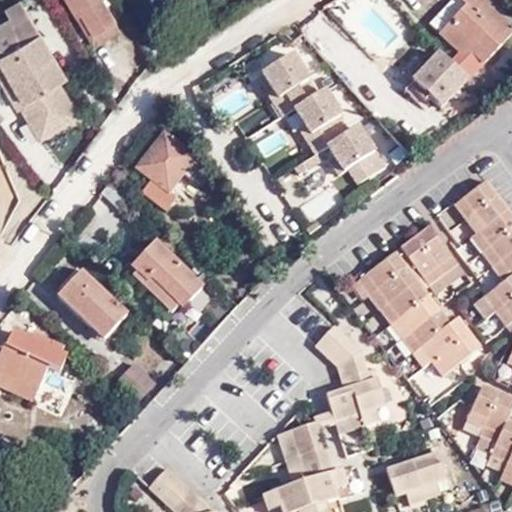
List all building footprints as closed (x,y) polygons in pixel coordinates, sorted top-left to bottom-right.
[(65,79),(20,0),(4,9),(10,20),(0,25),(0,67),(1,69),(0,69),(0,83),(5,92),(14,86),(25,107),(20,110),(29,126),(42,119),(48,127),(76,112),(60,82),(65,79)] [(70,0),(94,39),(100,36),(78,0),(70,0)] [(78,0),(100,36),(123,22),(110,0),(78,0)] [(511,47),(511,16),(495,0),(463,0),(439,26),(475,62),(481,55),(493,67),(511,47)] [(295,61),(258,85),(278,120),(290,113),(318,96),(295,61)] [(438,63),(409,92),(445,120),(470,90),(438,63)] [(5,92),(15,112),(20,110),(25,107),(14,86),(5,92)] [(318,96),(290,113),(316,155),(324,150),(355,129),(326,93),(318,96)] [(37,141),(79,117),(76,112),(48,127),(42,119),(29,126),(37,141)] [(355,129),(324,150),(349,194),(402,162),(370,120),(355,129)] [(278,126),(253,141),(262,158),(288,143),(278,126)] [(194,159),(196,157),(165,133),(135,170),(150,183),(143,192),(166,211),(176,199),(169,194),(182,178),(196,191),(211,173),(194,159)] [(478,216),(509,193),(505,189),(498,178),(466,201),(478,216)] [(100,203),(112,213),(122,201),(110,191),(100,203)] [(488,230),(511,211),(511,197),(509,193),(478,216),(488,230)] [(493,250),(511,235),(511,211),(488,230),(481,236),(493,250)] [(454,274),(470,261),(440,223),(425,235),(454,274)] [(454,274),(425,235),(412,245),(440,284),(454,274)] [(503,264),(511,257),(511,235),(493,250),(503,264)] [(158,245),(135,270),(150,283),(153,279),(184,305),(188,308),(206,286),(158,245)] [(369,277),(380,292),(418,264),(409,253),(405,249),(369,277)] [(511,257),(503,264),(511,275),(511,257)] [(460,281),(477,270),(470,261),(454,274),(460,281)] [(428,278),(418,264),(380,292),(391,307),(428,278)] [(104,337),(126,312),(71,265),(55,285),(59,288),(55,293),(104,337)] [(439,293),(428,278),(391,307),(402,321),(439,293)] [(153,279),(150,283),(145,289),(175,315),(184,305),(153,279)] [(450,308),(439,293),(402,321),(412,335),(450,308)] [(487,299),(498,316),(505,311),(494,295),(487,299)] [(460,321),(450,308),(412,335),(423,349),(432,343),(460,321)] [(468,316),(460,321),(432,343),(444,359),(480,331),(468,316)] [(397,325),(407,339),(412,335),(402,321),(397,325)] [(358,334),(346,323),(328,341),(340,352),(352,363),(356,378),(358,386),(339,392),(345,413),(347,421),(349,420),(375,412),(392,407),(400,405),(389,367),(381,369),(376,351),(358,334)] [(454,371),(490,344),(480,331),(444,359),(454,371)] [(55,377),(58,370),(70,376),(77,360),(69,357),(72,352),(63,348),(61,352),(41,343),(22,334),(15,350),(0,343),(0,386),(3,380),(46,399),(49,391),(60,396),(67,383),(55,377)] [(43,339),(41,343),(61,352),(63,348),(43,339)] [(141,364),(126,381),(145,399),(161,382),(141,364)] [(67,383),(70,376),(58,370),(55,377),(67,383)] [(0,386),(0,387),(42,407),(46,399),(3,380),(0,386)] [(511,391),(510,390),(491,429),(489,434),(493,435),(506,442),(511,428),(511,391)] [(392,407),(375,412),(378,421),(394,416),(392,407)] [(331,425),(343,422),(347,421),(345,413),(329,418),(329,420),(331,425)] [(338,471),(345,469),(338,448),(331,425),(329,420),(300,429),(305,445),(308,457),(311,466),(315,479),(305,482),(286,488),(290,501),(293,511),(296,511),(345,496),(342,487),(338,471)] [(488,436),(489,434),(491,429),(474,421),(471,428),(488,436)] [(511,428),(506,442),(502,448),(501,451),(511,456),(511,428)] [(305,445),(300,429),(291,432),(295,448),(305,445)] [(490,443),(502,448),(506,442),(493,435),(490,443)] [(425,461),(399,469),(408,496),(420,492),(435,488),(449,483),(459,480),(450,452),(425,461)] [(67,473),(75,482),(85,473),(77,463),(67,473)] [(229,511),(228,508),(215,497),(202,486),(190,475),(179,465),(160,486),(170,495),(183,507),(188,511),(229,511)] [(311,466),(301,469),(305,482),(315,479),(311,466)] [(355,484),(349,467),(345,469),(338,471),(342,487),(355,484)] [(420,492),(424,502),(437,498),(452,493),(449,483),(435,488),(420,492)] [(290,501),(286,488),(274,491),(278,505),(290,501)]
